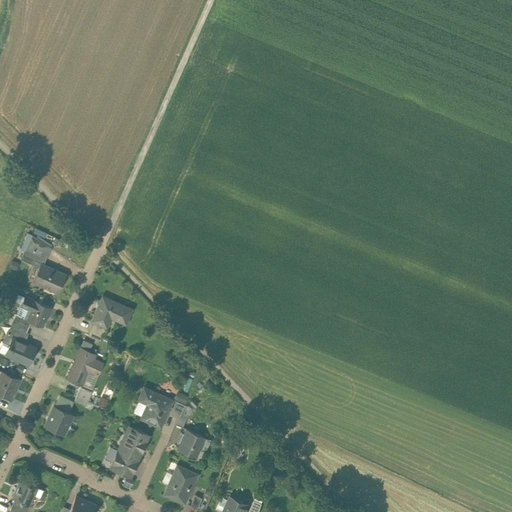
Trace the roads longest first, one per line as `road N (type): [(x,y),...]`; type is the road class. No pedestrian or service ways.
road 1 (residential): [(17,441),(212,0)]
road 2 (residential): [(17,441),(138,498)]
